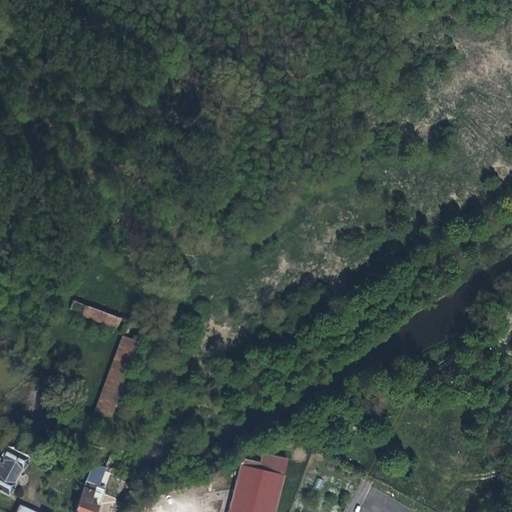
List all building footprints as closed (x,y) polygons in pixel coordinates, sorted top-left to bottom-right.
[(117,328),(120,318),(71,300),(67,310),(117,328)] [(94,413),(109,419),(137,342),(122,336),(94,413)] [(0,463),(0,491),(8,495),(28,457),(9,447),(0,464),(0,463)] [(241,458),(228,511),(274,511),(287,459),(261,453),(257,469),(253,468),(255,461),(241,458)] [(85,481),(74,511),(95,511),(99,506),(90,503),(96,484),(85,481)]
